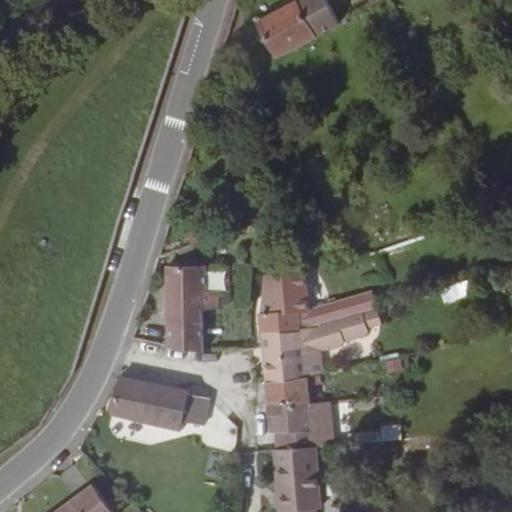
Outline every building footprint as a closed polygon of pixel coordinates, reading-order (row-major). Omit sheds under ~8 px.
[(325,0),(298,0),(256,24),(276,59),(327,30),(338,23),(325,0)] [(167,349),(202,354),(202,315),(207,315),(207,309),(212,309),(211,315),(214,315),(214,297),(202,296),(202,272),(166,267),(167,349)] [(315,328),(377,312),(373,297),(307,315),(304,275),(268,275),(266,296),(264,296),(260,315),(261,334),(302,330),(315,328)] [(465,281),(439,287),(443,303),(469,297),(465,281)] [(377,314),(315,332),(317,347),(382,329),(377,314)] [(315,332),(315,328),(302,330),(307,379),(317,377),(321,376),(317,347),(315,332)] [(302,330),(261,334),(266,383),(307,379),(302,330)] [(386,373),(402,371),(400,354),(383,357),(386,373)] [(307,379),(266,383),(268,434),(277,434),(278,452),(315,449),(331,448),(326,404),(309,405),(307,388),(320,386),(317,377),(307,379)] [(188,392),(118,379),(110,415),(181,432),(183,423),(203,429),(208,400),(188,396),(188,392)] [(401,425),(379,426),(380,439),(401,439),(401,425)] [(315,449),(278,452),(274,452),(278,511),(314,511),(319,510),(315,449)] [(149,495),(167,504),(175,485),(158,477),(149,495)] [(109,511),(92,486),(56,511),(109,511)]
